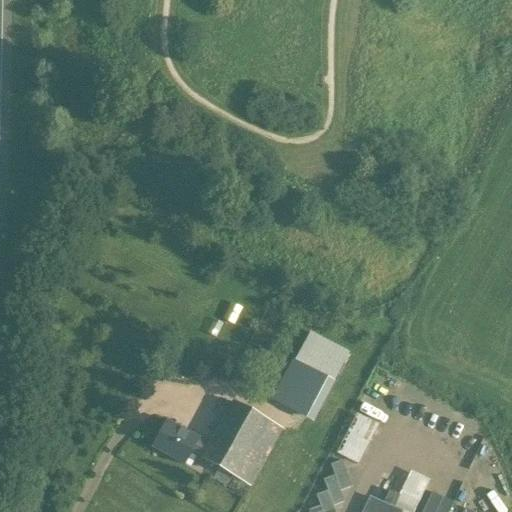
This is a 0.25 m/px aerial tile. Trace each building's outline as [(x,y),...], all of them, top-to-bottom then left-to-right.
[(310,334),(273,401),(306,417),(327,380),(333,383),(349,354),(310,334)] [(200,459),(249,486),(280,430),(231,402),(207,445),(197,439),(166,421),(151,448),(183,465),(190,452),(201,457),(200,459)] [(354,414),(335,453),(357,464),(375,424),(354,414)] [(319,506),(308,510),(308,511),(333,511),(331,506),(343,502),(339,491),(350,487),(340,461),(329,465),(333,476),(322,480),(326,491),(315,495),(319,506)] [(382,503),(371,497),(363,511),(399,511),(389,507),(395,494),(388,491),(382,503)] [(431,493),(421,511),(448,511),(453,503),(431,493)]
